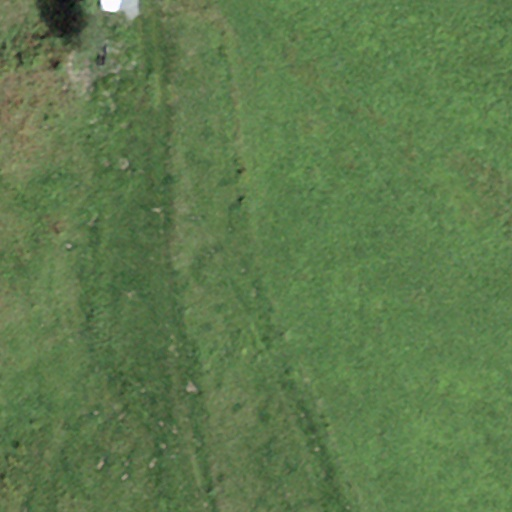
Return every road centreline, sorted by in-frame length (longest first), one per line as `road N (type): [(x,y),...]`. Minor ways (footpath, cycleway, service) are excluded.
road 1 (track): [(136,0),(136,279),(200,511)]
road 2 (track): [(230,0),(361,128),(511,223)]
